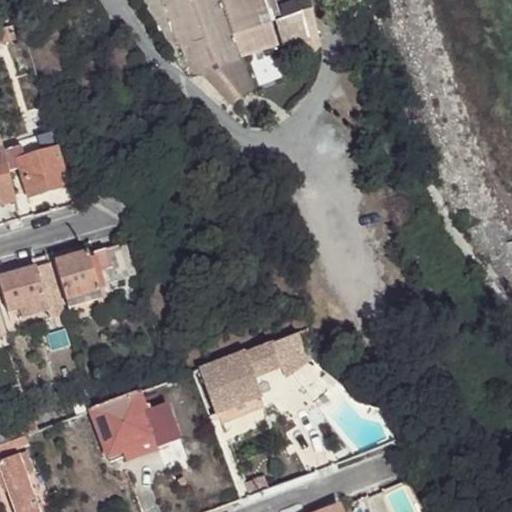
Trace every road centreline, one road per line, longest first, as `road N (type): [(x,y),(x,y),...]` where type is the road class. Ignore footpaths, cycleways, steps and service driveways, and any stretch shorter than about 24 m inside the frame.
road 1 (residential): [(273,511),(396,466)]
road 2 (residential): [(0,249),(119,215)]
